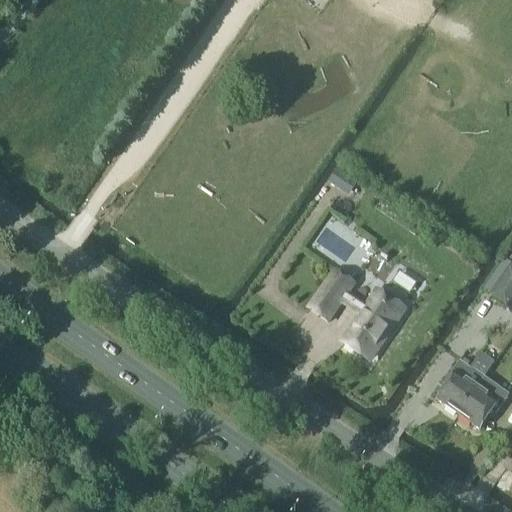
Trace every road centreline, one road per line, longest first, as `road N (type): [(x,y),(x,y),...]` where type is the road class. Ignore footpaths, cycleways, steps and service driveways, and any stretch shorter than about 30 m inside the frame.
road 1 (unclassified): [(455,511),(0,213)]
road 2 (trunk): [(321,511),(0,282)]
road 3 (trunk): [(0,344),(235,511)]
